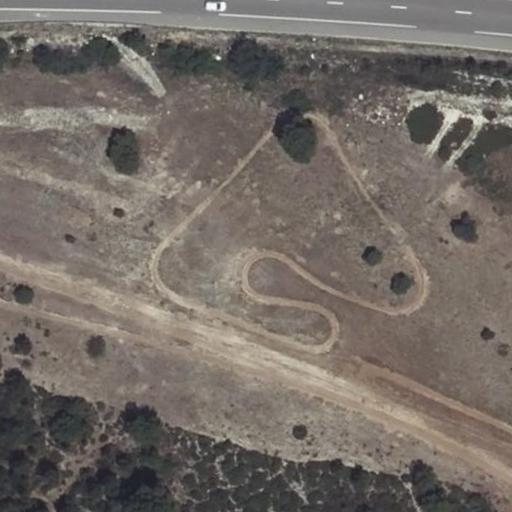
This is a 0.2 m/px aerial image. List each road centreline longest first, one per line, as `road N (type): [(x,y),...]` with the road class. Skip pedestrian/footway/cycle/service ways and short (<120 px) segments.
road 1 (track): [(0,254),(118,284),(511,446)]
road 2 (motorway): [(245,0),(511,16)]
